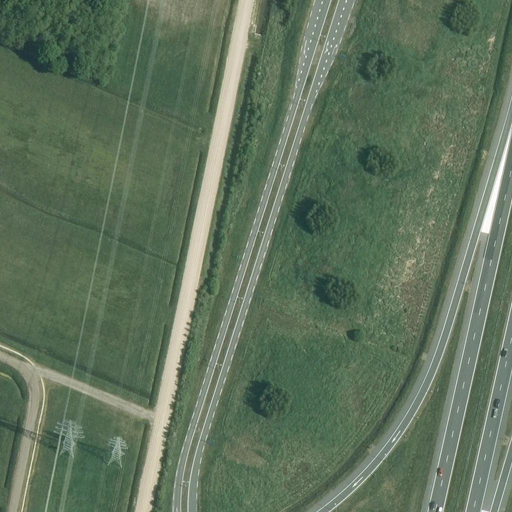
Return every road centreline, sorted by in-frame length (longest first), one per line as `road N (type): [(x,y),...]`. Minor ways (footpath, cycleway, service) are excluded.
road 1 (secondary): [(192,511),(206,426),(343,0)]
road 2 (secondary): [(326,0),(186,445),(175,511)]
road 3 (track): [(247,0),(143,511)]
road 4 (motorway): [(511,131),(426,385),(370,470),(323,511)]
road 5 (motorway): [(511,169),(435,511)]
road 6 (motorway): [(473,511),(511,338)]
road 7 (track): [(12,511),(34,391),(31,376),(0,356)]
road 8 (track): [(10,360),(161,420)]
